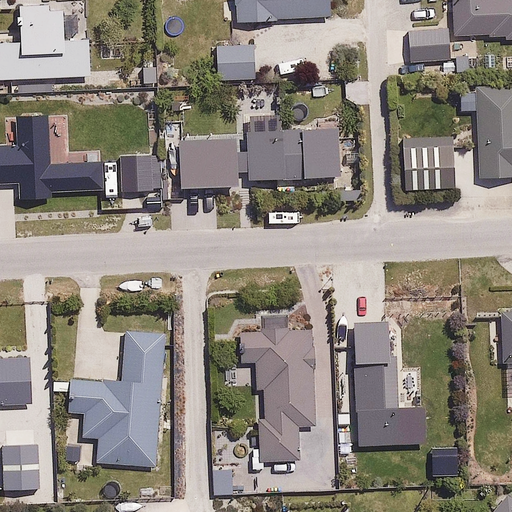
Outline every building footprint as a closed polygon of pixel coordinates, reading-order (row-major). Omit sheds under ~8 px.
[(334,0),(239,0),(241,25),(336,20),(334,0)] [(511,0),(455,0),(456,38),(511,36),(511,0)] [(25,46),(0,47),(0,81),(94,79),(93,46),(68,47),(66,3),(23,5),(25,46)] [(450,29),(409,33),(412,63),(453,59),(450,29)] [(259,47),(219,48),(220,82),(260,80),(259,47)] [(511,90),(478,92),(480,178),(511,176),(511,90)] [(210,101),(175,103),(176,134),(211,133),(210,101)] [(22,149),(0,149),(0,187),(27,186),(27,195),(108,191),(106,163),(55,165),(53,118),(20,120),(22,149)] [(342,130),(252,134),(254,183),(344,180),(342,130)] [(241,140),(183,144),(187,191),(244,188),(241,140)] [(397,327),(355,329),(360,447),(403,445),(397,327)] [(158,471),(169,336),(128,332),(124,385),(74,381),(72,414),(87,415),(85,439),(100,440),(98,466),(158,471)] [(316,333),(244,335),(245,367),(261,366),(264,465),(304,463),(302,428),(319,427),(316,333)] [(34,358),(0,358),(0,407),(35,406),(34,358)] [(462,384),(436,385),(437,412),(463,411),(462,384)] [(41,444),(5,446),(7,491),(43,489),(41,444)] [(511,511),(511,494),(496,511),(511,511)]
